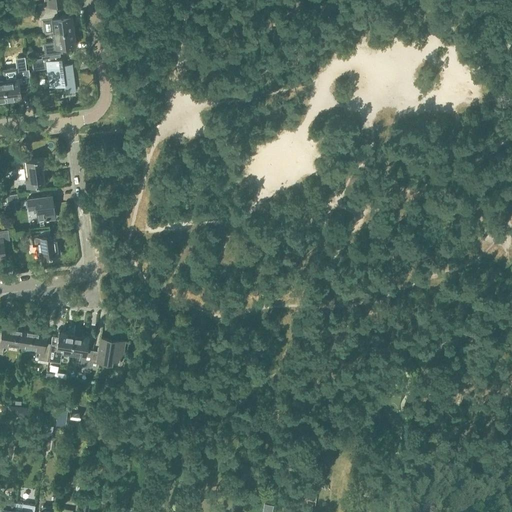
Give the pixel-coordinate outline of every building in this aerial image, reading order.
[(47,0),(47,1),(41,2),(42,12),(57,11),(56,4),(68,3),(67,0),(47,0)] [(42,12),(41,13),(44,34),(54,32),(75,29),(73,15),(57,17),(57,11),(42,12)] [(75,30),(75,29),(54,32),(55,42),(45,43),(46,55),(62,53),(61,47),(77,45),(76,38),(78,38),(77,30),(75,30)] [(43,57),(32,59),(33,70),(44,68),(49,67),(52,87),(64,85),(65,91),(76,90),(72,63),(63,65),(61,55),(43,57)] [(21,98),(21,91),(32,89),(29,69),(27,69),(25,56),(15,58),(17,67),(2,69),(3,78),(4,78),(7,100),(21,98)] [(43,168),(49,167),(48,156),(23,160),(27,186),(45,184),(43,168)] [(53,193),(27,197),(29,210),(36,209),(38,222),(56,220),(56,217),(59,217),(58,208),(55,209),(53,193)] [(5,246),(11,245),(9,229),(0,230),(0,258),(6,258),(5,246)] [(31,232),(33,245),(40,244),(42,257),(60,254),(57,233),(39,236),(39,231),(31,232)] [(1,337),(0,337),(0,351),(3,352),(4,346),(9,347),(9,344),(22,346),(25,329),(3,326),(1,337)] [(36,351),(40,352),(39,358),(49,360),(52,345),(46,345),(47,333),(25,329),(22,346),(36,349),(36,351)] [(52,345),(49,360),(49,361),(61,363),(62,353),(72,355),(75,333),(60,331),(58,347),(52,345)] [(81,356),(80,366),(91,368),(92,366),(94,352),(88,351),(90,335),(75,333),(72,355),(81,356)] [(98,367),(99,362),(112,364),(113,360),(118,361),(123,359),(126,340),(102,336),(99,341),(98,353),(94,352),(92,366),(98,367)] [(71,410),(70,419),(80,420),(81,411),(71,410)] [(370,495),(372,479),(361,477),(359,493),(370,495)] [(82,495),(79,511),(88,511),(90,496),(82,495)] [(16,501),(16,503),(14,511),(33,511),(35,505),(16,501)] [(5,508),(2,507),(1,511),(14,511),(16,503),(6,502),(5,508)] [(366,511),(367,504),(357,503),(356,509),(355,511),(366,511),(367,511),(366,511)] [(434,511),(436,505),(424,503),(422,511),(434,511)]
